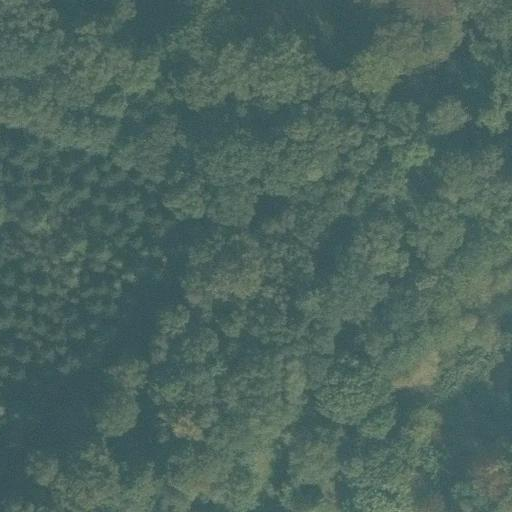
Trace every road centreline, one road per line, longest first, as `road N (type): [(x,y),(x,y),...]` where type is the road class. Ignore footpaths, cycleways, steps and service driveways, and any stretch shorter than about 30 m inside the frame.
road 1 (unclassified): [(10,0),(456,117)]
road 2 (unclassified): [(226,511),(456,117)]
